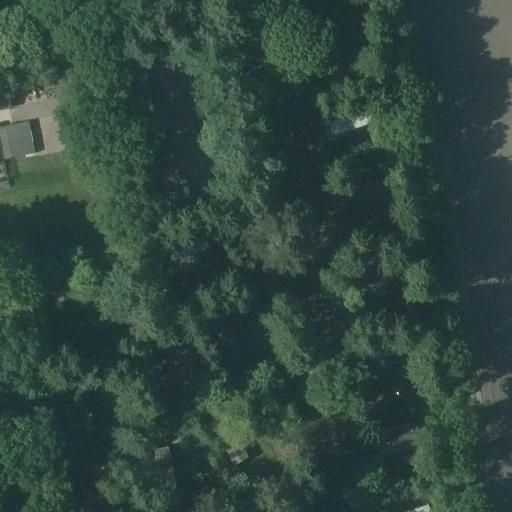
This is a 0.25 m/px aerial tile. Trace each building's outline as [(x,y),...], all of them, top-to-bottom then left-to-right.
[(248,0),(220,0),(234,15),(250,1),(248,0)] [(0,111),(10,110),(6,91),(0,92),(0,111)] [(371,109),(340,121),(325,126),(331,140),(376,123),(371,109)] [(3,161),(11,159),(33,155),(26,123),(5,127),(0,128),(0,162),(3,162),(3,161)] [(168,249),(173,263),(206,252),(202,238),(168,249)] [(350,293),(393,274),(386,260),(344,279),(350,293)] [(219,317),(208,323),(223,353),(234,348),(219,317)] [(365,354),(369,365),(401,354),(397,343),(365,354)] [(56,396),(1,385),(0,389),(0,423),(49,433),(56,396)] [(412,423),(372,434),(375,449),(416,438),(412,423)] [(167,448),(153,451),(164,501),(178,498),(167,448)] [(0,511),(20,511),(5,480),(0,481),(0,511)] [(289,510),(290,511),(311,511),(302,500),(289,510)]
